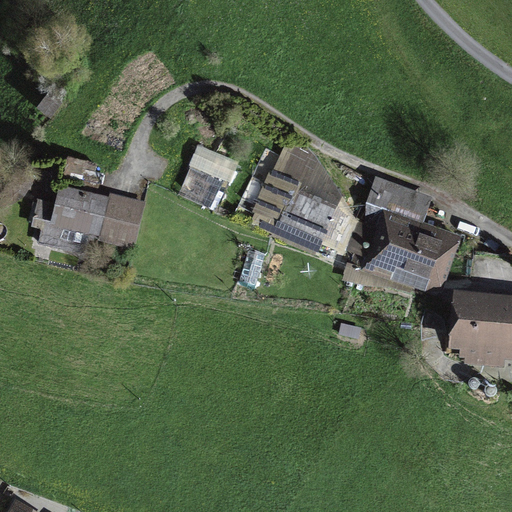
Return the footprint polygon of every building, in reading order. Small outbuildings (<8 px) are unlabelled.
[(224,162),(233,119),(190,109),(180,152),(224,162)] [(383,210),(375,230),(366,226),(355,255),(434,283),(450,236),(420,226),(428,202),(382,186),(367,205),(383,210)] [(55,206),(48,205),(39,242),(85,254),(90,232),(100,235),(99,240),(133,248),(143,204),(110,196),(108,200),(60,188),(55,206)] [(296,193),(283,223),(320,239),(333,209),(296,193)] [(248,250),(240,281),(256,286),(265,255),(248,250)] [(471,281),(511,286),(511,258),(474,254),(471,281)] [(467,355),(467,361),(499,364),(501,344),(511,345),(511,307),(460,302),(456,340),(463,341),(461,355),(467,355)]
